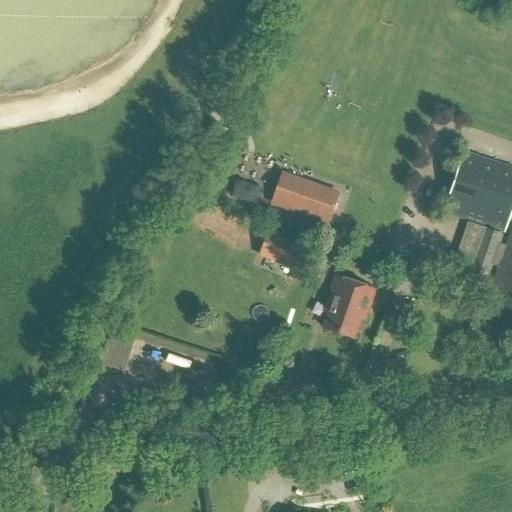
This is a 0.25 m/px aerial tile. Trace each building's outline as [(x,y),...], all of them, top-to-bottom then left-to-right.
[(511,169),(462,152),(442,212),(469,221),(467,224),(457,257),(473,262),(468,279),(486,284),(493,262),(499,264),(485,303),(494,306),(491,314),(493,315),(511,321),(511,232),(510,236),(504,234),(511,210),(511,169)] [(270,205),(328,225),(340,192),(282,171),(270,205)] [(239,196),(237,212),(267,217),(270,201),(239,196)] [(266,237),(258,255),(288,267),(296,248),(266,237)] [(322,329),(351,339),(358,318),(363,320),(372,291),(335,278),(328,298),(333,300),(322,329)] [(131,351),(135,339),(108,331),(104,343),(131,351)]
